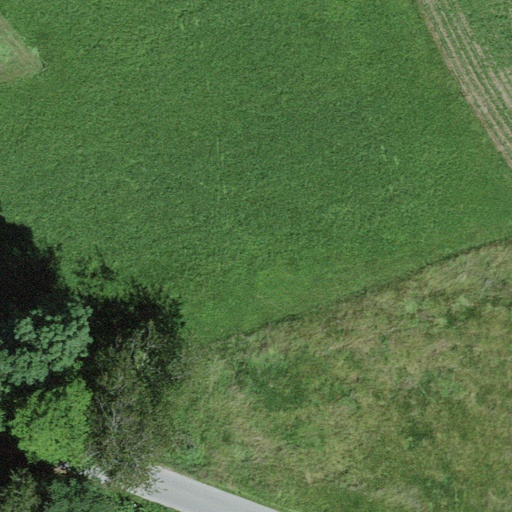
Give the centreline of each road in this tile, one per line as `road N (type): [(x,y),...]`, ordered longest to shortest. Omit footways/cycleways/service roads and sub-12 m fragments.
road 1 (trunk): [(511,409),(90,511)]
road 2 (residential): [(0,432),(229,511)]
